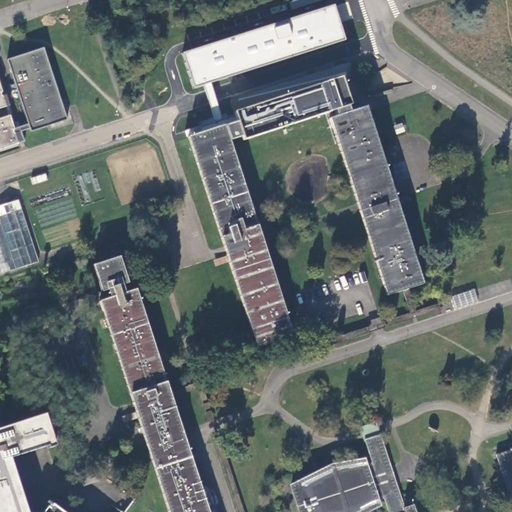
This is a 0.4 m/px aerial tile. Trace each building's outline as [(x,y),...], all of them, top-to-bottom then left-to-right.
[(186,52),(182,54),(193,89),(203,86),(207,85),(210,83),(218,81),(229,77),(234,76),(238,74),(250,71),(254,69),(258,68),(345,40),(341,28),(340,25),(338,17),(335,10),(334,5),(186,52)] [(13,129),(14,133),(17,132),(30,128),(31,132),(66,120),(43,48),(8,60),(29,124),(13,129)] [(342,79),(331,82),(340,110),(349,107),(351,107),(342,79)] [(234,115),(237,123),(242,137),(243,141),(327,114),(340,110),(331,82),(234,113),(234,115)] [(204,91),(217,128),(224,126),(212,89),(210,83),(207,85),(203,86),(204,91)] [(0,149),(18,144),(14,133),(13,129),(9,116),(0,118),(0,108),(6,106),(3,96),(0,87),(0,149)] [(327,114),(329,120),(351,113),(349,107),(340,110),(327,114)] [(351,113),(329,120),(357,204),(358,207),(358,209),(387,297),(402,292),(405,291),(408,290),(423,285),(398,207),(393,191),(366,108),(351,113)] [(226,125),(224,126),(229,141),(242,137),(237,123),(226,125)] [(223,246),(226,255),(229,263),(257,348),(272,343),(275,342),(278,341),(293,336),(262,240),(261,237),(229,141),(224,126),(217,128),(213,130),(188,137),(223,246)] [(33,183),(47,180),(45,174),(31,177),(33,183)] [(39,261),(19,199),(0,205),(0,273),(16,269),(39,261)] [(213,260),(211,260),(214,268),(229,263),(226,255),(213,260)] [(133,403),(136,412),(138,420),(146,444),(168,511),(208,511),(198,482),(197,477),(196,474),(171,398),(170,395),(169,392),(136,290),(125,293),(123,285),(128,283),(128,280),(120,257),(94,266),(99,283),(102,292),(109,290),(110,293),(111,297),(99,301),(133,403)] [(201,381),(196,383),(169,392),(170,395),(171,398),(197,389),(208,422),(210,428),(237,511),(243,511),(217,430),(216,426),(214,420),(203,387),(373,333),(378,331),(383,329),(413,320),(417,318),(432,313),(434,317),(436,317),(439,316),(436,306),(416,313),(408,290),(405,291),(402,292),(409,314),(380,324),(376,325),(371,327),(282,355),(278,341),(275,342),(272,343),(276,357),(201,381)] [(452,296),(456,308),(476,302),(472,290),(452,296)] [(138,420),(136,412),(120,417),(123,425),(138,420)] [(48,445),(56,443),(46,413),(7,426),(0,428),(0,511),(27,511),(27,509),(13,468),(10,457),(48,445)] [(377,424),(376,423),(359,428),(359,429),(361,434),(362,437),(363,443),(365,442),(381,437),(379,432),(378,428),(377,424)] [(415,511),(415,509),(414,506),(413,504),(405,507),(397,483),(391,467),(381,437),(365,442),(371,459),(364,461),(377,501),(384,499),(387,511),(415,511)] [(511,448),(496,454),(505,481),(507,486),(511,501),(511,448)] [(377,501),(364,461),(332,467),(321,473),(320,469),(328,465),(327,463),(320,467),(315,469),(313,470),(315,475),(291,487),(299,511),(365,511),(378,506),(377,501)] [(418,508),(418,509),(422,507),(424,507),(427,506),(434,504),(432,494),(415,499),(417,505),(417,506),(418,508)] [(125,511),(148,511),(134,501),(125,511)] [(63,511),(51,502),(43,511),(63,511)]
